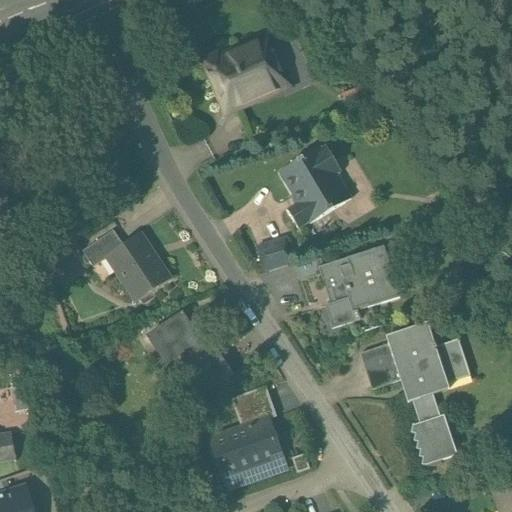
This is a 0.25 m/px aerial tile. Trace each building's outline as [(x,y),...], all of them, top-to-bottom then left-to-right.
[(241,102),(284,83),(271,55),(274,53),(276,49),(271,37),(265,37),(221,55),(216,54),(204,60),(202,63),(222,110),(233,105),(235,111),(243,108),(241,102)] [(343,95),(349,112),(373,105),(367,87),(343,95)] [(310,226),(352,200),(336,175),(342,171),(326,145),(279,172),(298,203),(287,211),(298,230),(308,223),(310,226)] [(107,257),(122,246),(113,232),(83,252),(93,267),(107,257)] [(138,301),(170,280),(140,235),(107,257),(138,301)] [(294,264),(286,238),(257,247),(265,273),(294,264)] [(400,298),(384,248),(348,260),(353,277),(338,281),(337,277),(326,280),(333,304),(325,306),(333,330),(362,321),(359,311),(400,298)] [(320,256),(295,263),(301,282),(326,274),(320,256)] [(182,313),(147,337),(174,377),(182,372),(191,385),(203,376),(212,389),(233,375),(215,348),(204,355),(190,333),(194,330),(182,313)] [(389,345),(361,353),(372,391),(400,382),(408,404),(413,403),(420,424),(413,426),(412,434),(416,435),(414,442),(418,442),(417,450),(421,451),(420,458),(423,459),(422,466),(426,466),(457,456),(444,416),(441,417),(434,396),(450,391),(447,384),(470,377),(459,341),(436,348),(428,324),(386,338),(389,345)] [(26,388),(0,391),(0,400),(2,414),(30,410),(26,388)] [(208,434),(222,479),(286,458),(271,414),(208,434)] [(0,464),(16,461),(11,434),(0,436),(0,464)] [(511,511),(511,479),(491,487),(499,511),(500,511),(506,510),(507,511),(511,511)] [(0,511),(29,511),(26,500),(12,504),(8,491),(0,493),(0,511)]
